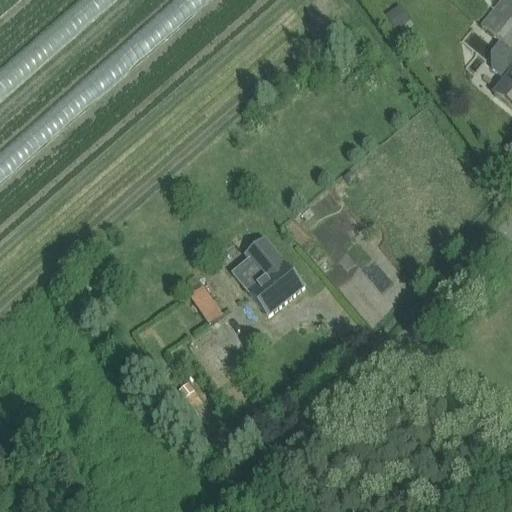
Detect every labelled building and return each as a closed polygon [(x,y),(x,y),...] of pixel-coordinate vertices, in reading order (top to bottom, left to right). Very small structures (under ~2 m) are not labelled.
[(472,0),(481,6),(488,11),(492,6),(485,0),(472,0)] [(511,0),(504,0),(481,29),(500,45),(509,52),(510,51),(511,48),(511,0)] [(500,45),(491,55),(492,72),(505,82),(494,96),(511,110),(511,52),(510,51),(509,52),(500,45)] [(249,262),(233,276),(268,320),(285,306),(305,290),(264,242),(245,258),(249,262)] [(203,289),(190,298),(209,328),(223,319),(203,289)]
